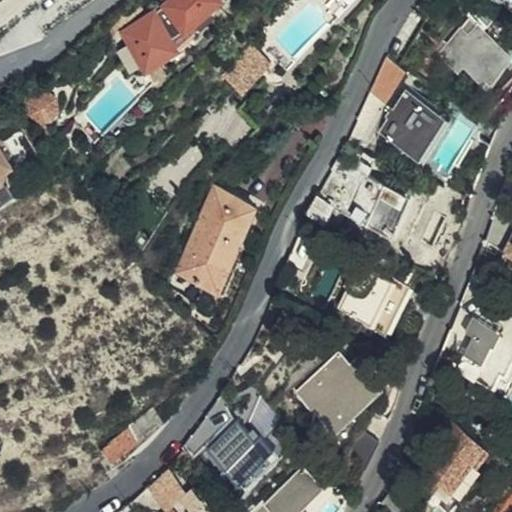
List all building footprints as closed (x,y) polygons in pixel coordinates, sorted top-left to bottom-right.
[(144,0),(143,0),(128,13),(133,19),(148,6),(144,0)] [(156,54),(183,37),(180,33),(191,25),(194,28),(206,17),(203,13),(214,3),(217,7),(225,0),(171,0),(170,1),(171,4),(165,8),(162,6),(135,25),(156,54)] [(332,0),(333,19),(338,22),(357,0),(332,0)] [(133,19),(128,13),(113,26),(117,32),(133,19)] [(187,44),(183,37),(156,54),(135,25),(128,30),(154,67),(187,44)] [(488,80),(511,50),(511,49),(481,28),(474,37),(463,29),(442,56),(457,68),(463,62),(488,80)] [(256,46),(234,72),(241,80),(235,87),(247,99),(276,66),(256,46)] [(302,63),(284,48),(275,58),(293,74),(302,63)] [(408,64),(385,50),(378,66),(400,79),(408,64)] [(400,79),(378,66),(375,73),(368,88),(384,98),(387,100),(375,120),(423,150),(447,112),(398,82),(400,79)] [(234,72),(228,79),(235,87),(241,80),(234,72)] [(63,99),(55,92),(56,87),(49,86),(44,86),(41,87),(35,91),(31,98),(31,105),(32,108),(34,112),(37,110),(45,118),(55,118),(63,110),(63,99)] [(384,98),(368,88),(364,96),(379,105),(384,98)] [(0,171),(0,172),(0,171),(0,162),(8,156),(0,143),(0,171)] [(0,162),(0,171),(0,172),(13,163),(8,156),(0,162)] [(404,192),(407,182),(361,163),(355,177),(347,174),(336,200),(392,223),(400,203),(402,204),(406,193),(404,192)] [(192,249),(185,246),(178,260),(220,280),(257,198),(215,179),(204,203),(212,207),(192,249)] [(511,244),(511,194),(492,234),(511,244)] [(204,203),(185,246),(192,249),(212,207),(204,203)] [(307,225),(294,255),(299,257),(296,264),(307,269),(323,232),(307,225)] [(383,253),(364,245),(358,259),(357,258),(355,264),(350,275),(346,283),(352,285),(344,306),(377,320),(383,306),(392,309),(406,278),(377,266),(383,253)] [(355,264),(348,261),(346,267),(343,273),(350,275),(355,264)] [(473,266),(453,318),(474,330),(461,357),(497,377),(506,361),(509,363),(511,356),(511,304),(484,288),(490,276),(473,266)] [(429,318),(438,292),(419,284),(409,309),(429,318)] [(366,374),(359,367),(342,349),(300,391),(314,405),(319,401),(335,420),(347,409),(351,414),(386,380),(374,367),(366,374)] [(367,359),(359,367),(366,374),(374,367),(367,359)] [(132,428),(139,438),(165,418),(155,406),(132,424),(132,428)] [(242,414),(238,419),(257,438),(261,433),(242,414)] [(438,475),(454,489),(491,446),(459,417),(445,432),(449,436),(440,446),(418,472),(431,483),(438,475)] [(257,438),(238,419),(209,447),(241,479),(275,446),(261,433),(257,438)] [(139,439),(139,438),(132,428),(102,448),(110,459),(139,439)] [(349,458),(366,467),(374,453),(381,441),(362,432),(349,458)] [(449,436),(445,432),(436,442),(440,446),(449,436)] [(165,462),(144,482),(158,500),(180,480),(165,462)] [(447,497),(454,489),(438,475),(431,483),(447,497)] [(180,480),(158,500),(150,507),(160,510),(162,511),(217,511),(192,482),(189,485),(183,478),(180,480)] [(309,511),(334,511),(333,511),(346,491),(330,481),(309,511)]
